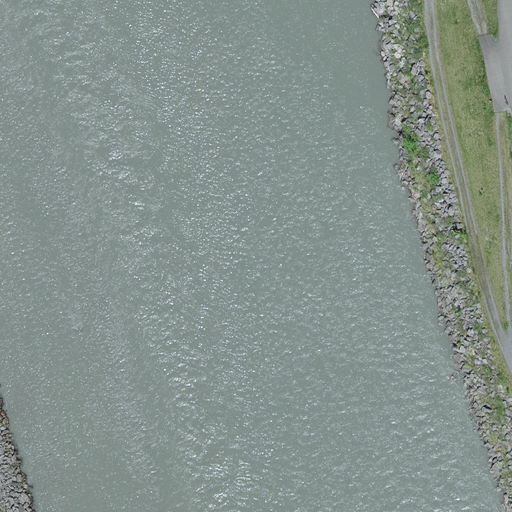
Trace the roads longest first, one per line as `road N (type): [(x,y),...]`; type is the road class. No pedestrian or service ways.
road 1 (track): [(511,361),(490,315),(428,0)]
road 2 (track): [(511,333),(501,114),(511,90)]
